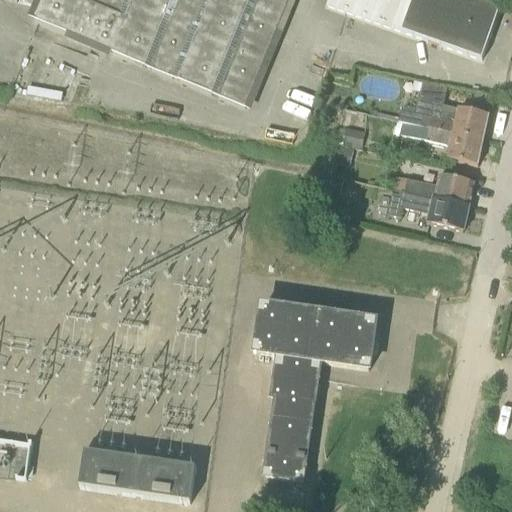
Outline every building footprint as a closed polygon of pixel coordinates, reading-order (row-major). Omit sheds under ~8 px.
[(43,0),(33,24),(245,112),(292,0),(2,0),(16,6),(18,0),(43,0)] [(329,0),(326,8),(346,14),(483,64),(502,10),(474,0),(329,0)] [(422,84),(420,95),(446,97),(447,90),(422,84)] [(434,108),(431,120),(402,113),(399,125),(404,126),(404,128),(483,145),(489,119),(434,108)] [(448,164),(478,170),(483,145),(404,128),(401,139),(447,149),(448,144),(452,145),(448,164)] [(348,132),(345,147),(362,151),(366,136),(348,132)] [(350,169),(354,153),(338,150),(334,166),(350,169)] [(469,211),(474,187),(440,179),(437,190),(407,183),(393,180),(391,192),(404,195),(404,196),(469,211)] [(332,181),(329,194),(341,196),(344,184),(332,181)] [(463,235),(469,211),(404,196),(401,195),(400,200),(392,198),(388,219),(401,222),(403,212),(431,218),(429,228),(463,235)] [(279,399),(266,480),(303,485),(320,367),(369,374),(376,326),(263,308),(256,355),(280,359),(274,398),(279,399)] [(0,475),(33,479),(36,443),(0,439),(0,475)] [(192,507),(197,472),(86,456),(81,491),(192,507)]
